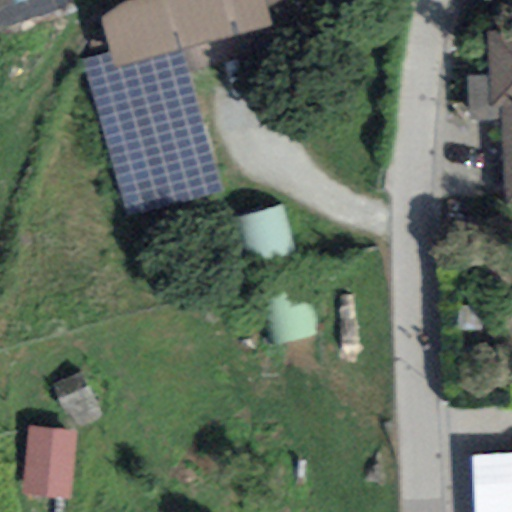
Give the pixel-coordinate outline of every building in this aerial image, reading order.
[(0,0),(0,29),(74,3),(72,0),(0,0)] [(263,0),(130,0),(124,2),(99,18),(109,53),(82,61),(125,220),(218,191),(182,52),(272,28),(266,9),(263,0)] [(263,0),(266,9),(282,0),(263,0)] [(511,32),(485,34),(486,77),(467,78),(469,122),(499,120),(502,204),(511,203),(511,32)] [(80,373),(52,385),(65,415),(93,403),(80,373)] [(75,432),(26,428),(21,495),(70,499),(75,432)] [(511,511),(511,453),(470,455),(472,511),(511,511)]
